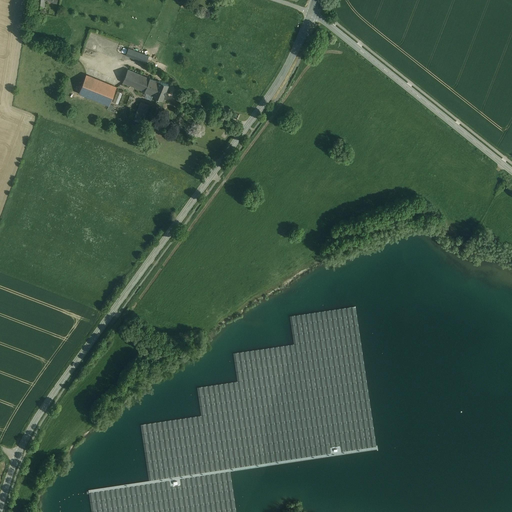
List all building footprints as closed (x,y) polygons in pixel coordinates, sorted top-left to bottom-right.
[(35,0),(34,7),(41,8),(43,0),(35,0)] [(129,48),(126,55),(146,63),(149,56),(129,48)] [(167,84),(128,69),(123,82),(162,97),(167,84)] [(117,86),(87,74),(79,93),(109,105),(117,86)] [(118,90),(113,101),(119,104),(123,93),(118,90)] [(150,105),(141,102),(134,119),(143,122),(150,105)]
